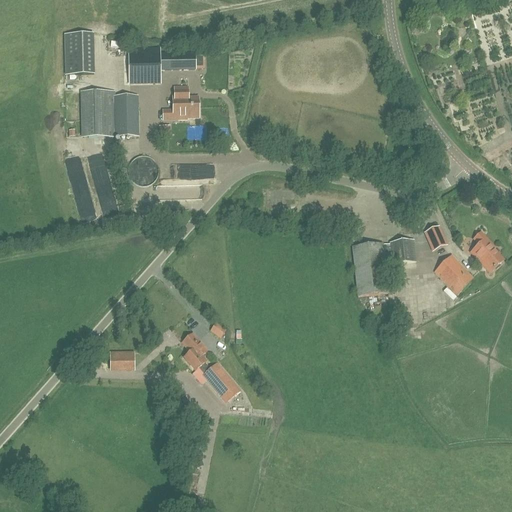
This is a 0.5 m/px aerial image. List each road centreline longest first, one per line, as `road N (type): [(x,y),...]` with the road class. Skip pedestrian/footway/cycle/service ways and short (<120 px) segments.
road 1 (unclassified): [(0,442),(237,176),(279,167),(425,196),(467,167)]
road 2 (tertiary): [(467,167),(406,81),(388,0)]
